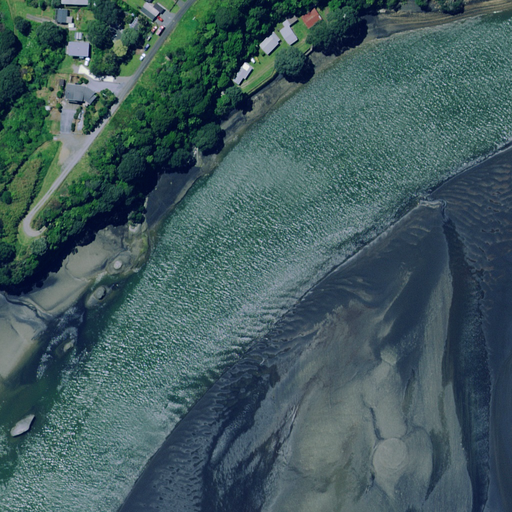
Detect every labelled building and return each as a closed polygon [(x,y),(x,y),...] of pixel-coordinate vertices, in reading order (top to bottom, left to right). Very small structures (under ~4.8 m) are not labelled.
[(159,12),(148,3),(142,11),(153,20),(159,12)] [(322,20),(314,8),(301,17),(309,29),(322,20)] [(69,10),(56,9),(56,22),(68,23),(69,10)] [(298,40),(286,21),(282,23),(285,27),(280,31),(290,46),(298,40)] [(281,41),(272,32),(258,46),(268,55),(281,41)] [(89,57),(90,43),(72,42),(71,56),(89,57)] [(244,69),(240,67),(232,80),(238,85),(243,77),(245,79),(252,69),(247,66),(244,69)] [(68,85),(67,100),(87,102),(92,106),(100,97),(87,86),(68,85)]
